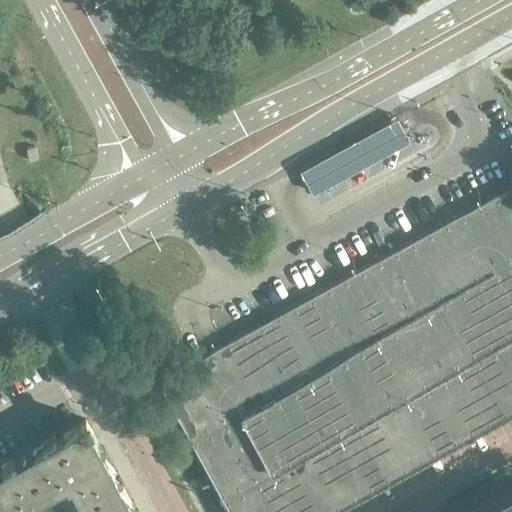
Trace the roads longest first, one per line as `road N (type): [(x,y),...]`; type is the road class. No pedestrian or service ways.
road 1 (secondary): [(189,207),(383,86),(511,20)]
road 2 (tertiary): [(41,0),(141,184)]
road 3 (secondary): [(0,311),(163,222)]
road 4 (secondary): [(474,0),(324,87)]
road 5 (secondary): [(324,87),(172,168)]
road 6 (secondary): [(141,184),(0,257)]
road 7 (secondary): [(324,87),(189,127)]
